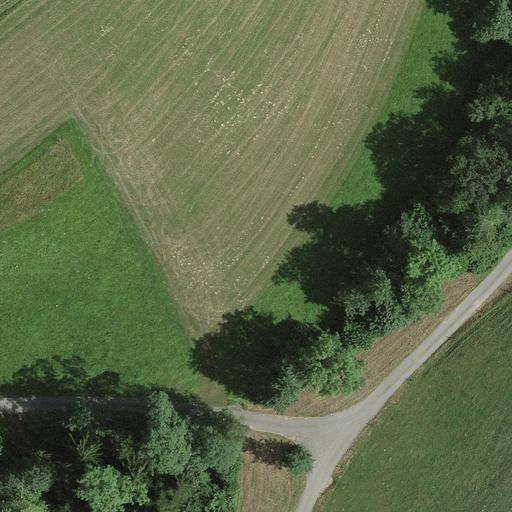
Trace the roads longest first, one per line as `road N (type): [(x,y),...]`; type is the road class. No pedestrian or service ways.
road 1 (track): [(337,444),(121,408),(0,412)]
road 2 (track): [(511,256),(337,444)]
